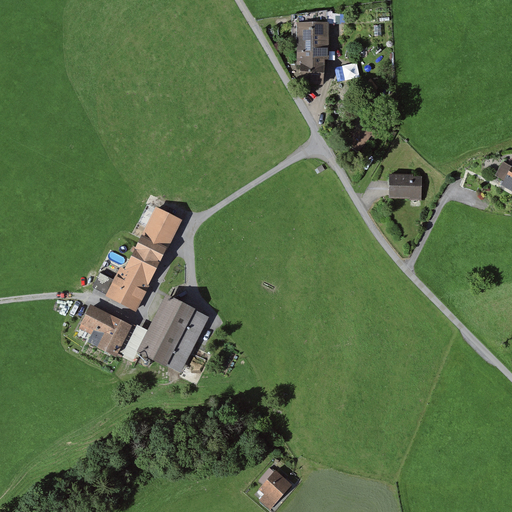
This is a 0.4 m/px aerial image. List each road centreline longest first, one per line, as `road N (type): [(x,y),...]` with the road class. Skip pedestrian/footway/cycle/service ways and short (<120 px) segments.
road 1 (unclassified): [(511,377),(371,225),(238,0)]
road 2 (track): [(321,142),(197,220),(137,320),(83,294),(0,302)]
